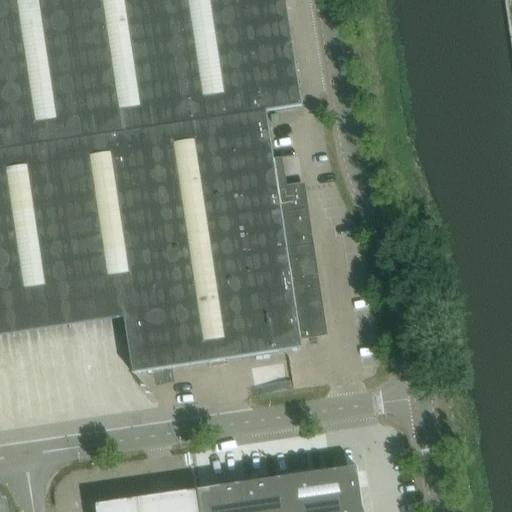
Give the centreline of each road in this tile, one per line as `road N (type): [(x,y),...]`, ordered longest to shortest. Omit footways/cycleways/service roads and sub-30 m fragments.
road 1 (unclassified): [(406,407),(383,277),(334,174),(309,0)]
road 2 (unclassified): [(17,464),(406,407)]
